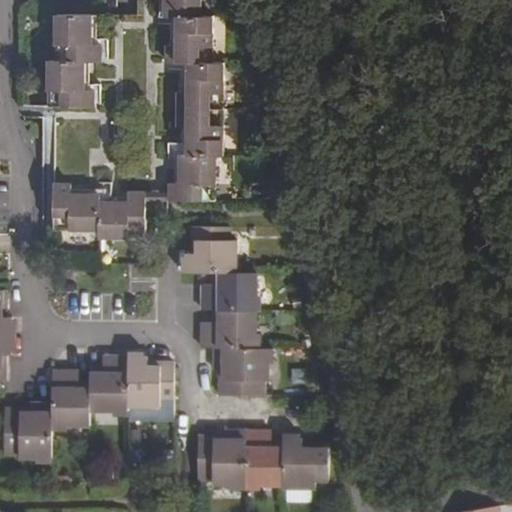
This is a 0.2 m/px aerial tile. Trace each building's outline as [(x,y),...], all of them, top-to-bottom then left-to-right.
[(171,182),(171,201),(211,202),(211,185),(218,185),(218,155),(225,155),(226,125),(218,125),(219,109),(218,93),(226,94),(227,64),(216,63),(214,61),(208,61),(208,45),(215,46),(215,17),(202,17),(202,0),(165,0),(165,1),(166,16),(178,17),(178,35),(178,45),(168,45),(168,61),(189,62),(189,83),(189,91),(179,91),(178,127),(189,127),(189,134),(189,154),(181,155),(181,174),(181,182),(171,182)] [(58,92),(58,108),(94,109),(95,91),(85,91),(86,73),(86,61),(101,61),(102,46),(93,46),(93,32),(93,16),(59,15),(58,45),(66,46),(66,61),(52,61),(51,91),(58,92)] [(73,186),(56,185),(56,223),(73,223),(73,229),(101,230),(101,203),(101,196),(87,196),(73,195),(73,186)] [(101,203),(101,230),(101,237),(132,237),(132,232),(148,231),(148,201),(148,192),(132,192),(131,198),(131,203),(101,203)] [(188,253),(188,272),(221,272),(237,272),(237,241),(230,240),(230,228),(198,228),(197,254),(194,254),(188,253)] [(204,285),(204,309),(220,310),(257,310),(257,273),(237,272),(221,272),(220,280),(220,285),(204,285)] [(0,336),(13,337),(13,318),(8,318),(8,302),(8,291),(0,291),(0,336)] [(204,323),(204,347),(216,348),(256,348),(257,310),(220,310),(220,316),(220,323),(204,323)] [(7,364),(7,355),(13,355),(13,337),(0,336),(0,382),(7,382),(7,364)] [(222,371),(221,395),(265,396),(265,382),(270,382),(270,348),(256,348),(216,348),(216,366),(216,371),(222,371)] [(92,389),(92,413),(130,413),(130,407),(131,358),(115,357),(105,357),(105,374),(92,373),(92,389)] [(131,358),(130,407),(161,408),(161,401),(175,401),(175,368),(150,367),(150,362),(149,357),(131,358)] [(55,404),(55,428),(92,428),(92,413),(92,389),(80,389),(80,372),(68,372),(55,372),(55,404)] [(20,460),(54,460),(55,428),(55,404),(42,404),(32,403),(32,410),(21,411),(7,410),(6,423),(5,456),(20,456),(20,460)] [(200,437),(200,481),(214,481),(214,486),(246,486),(247,431),(225,431),(225,437),(214,437),(200,437)] [(247,431),(246,486),(284,487),(285,447),(273,447),(273,440),(273,431),(247,431)] [(284,487),(284,489),(315,490),(315,482),(330,483),(329,447),(304,447),(304,443),(304,439),(285,439),(285,447),(284,487)]
